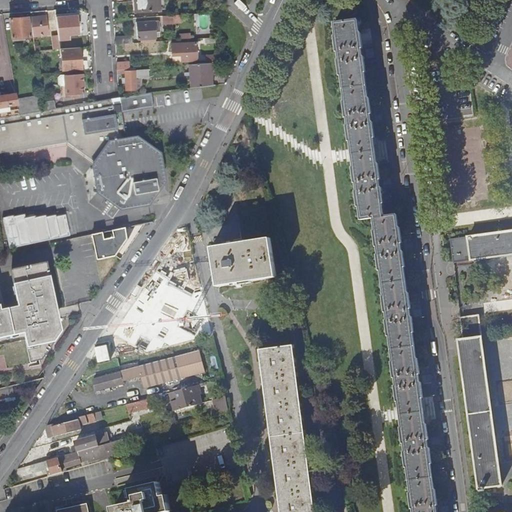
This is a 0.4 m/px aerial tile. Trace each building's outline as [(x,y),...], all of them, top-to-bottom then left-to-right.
[(163,0),(134,0),(135,11),(164,9),(163,0)] [(55,14),(58,39),(68,39),(68,34),(78,33),(77,13),(55,14)] [(30,17),(33,36),(47,34),(45,15),(30,17)] [(180,15),(172,15),(162,16),(162,23),(173,23),(181,22),(180,15)] [(30,36),(28,16),(9,18),(11,39),(30,36)] [(359,33),(360,33),(362,33),(360,18),(360,17),(358,16),(356,16),(347,18),(348,21),(357,20),(359,33)] [(376,155),(373,138),(375,137),(373,123),(375,122),(374,113),(371,113),(369,98),(368,98),(365,72),(364,57),(366,57),(365,48),(362,48),(360,33),(359,33),(357,20),(348,21),(334,23),(336,36),(335,36),(337,51),(338,51),(339,60),(338,60),(340,75),(341,75),(345,102),(344,102),(346,117),(347,117),(348,125),(347,125),(349,141),(350,141),(352,158),(354,167),(353,167),(355,182),(356,182),(357,191),(356,191),(358,206),(359,206),(361,219),(374,218),(375,230),(374,231),(376,246),(377,246),(378,255),(377,255),(380,270),(384,296),(383,296),(385,312),(386,312),(387,320),(386,320),(388,336),(389,336),(393,361),(392,361),(394,377),(395,377),(396,386),(395,386),(397,401),(398,401),(402,427),(401,427),(403,443),(404,443),(405,451),(404,452),(406,466),(407,466),(411,492),(410,493),(412,508),(413,508),(413,511),(441,511),(440,504),(437,504),(435,489),(434,489),(431,463),(432,463),(430,448),(433,448),(431,438),(429,439),(427,424),(425,424),(422,398),(422,397),(423,397),(421,382),(423,382),(422,373),(420,373),(417,358),(416,358),(413,332),(414,332),(412,317),(415,316),(413,308),(411,308),(409,293),(407,293),(404,267),(405,267),(403,252),(406,251),(404,242),(402,242),(400,228),(399,228),(397,215),(385,216),(383,203),(384,203),(382,188),(384,187),(383,178),(380,178),(378,164),(377,164),(376,155)] [(159,37),(158,21),(136,23),(137,39),(140,39),(151,38),(155,38),(155,37),(159,37)] [(116,35),(117,43),(133,42),(133,34),(116,35)] [(196,51),(196,43),(171,45),(172,55),(181,54),(181,61),(197,60),(197,58),(199,58),(199,51),(196,51)] [(81,61),(80,48),(61,49),(62,70),(86,68),(87,67),(86,61),(81,61)] [(210,63),(216,62),(216,55),(206,56),(207,63),(210,63)] [(211,85),(210,63),(207,63),(190,64),(191,87),(211,85)] [(117,69),(117,73),(124,73),(125,90),(135,90),(135,88),(140,88),(140,78),(148,78),(148,70),(134,70),(129,70),(129,68),(117,69)] [(83,93),(82,74),(64,75),(65,97),(77,96),(76,93),(83,93)] [(116,98),(112,98),(114,105),(121,104),(123,113),(155,107),(152,92),(119,97),(116,98)] [(0,106),(18,104),(17,99),(16,93),(0,95),(0,106)] [(31,112),(41,111),(38,96),(17,99),(18,104),(20,114),(28,113),(28,112),(31,112)] [(0,117),(0,154),(68,142),(96,162),(93,165),(98,192),(121,208),(149,204),(149,202),(147,202),(146,200),(153,198),(166,180),(161,152),(159,152),(159,154),(156,154),(156,149),(138,136),(127,138),(126,138),(119,133),(114,105),(112,98),(97,101),(94,102),(54,108),(42,110),(41,111),(31,112),(28,113),(20,114),(0,117)] [(42,110),(54,108),(53,101),(41,102),(42,110)] [(126,138),(127,138),(123,113),(121,104),(114,105),(119,133),(126,138)] [(11,247),(71,236),(67,211),(26,219),(25,213),(5,217),(11,247)] [(124,229),(93,235),(98,260),(117,256),(128,240),(129,239),(129,237),(128,235),(126,235),(124,229)] [(511,230),(499,233),(450,239),(453,262),(473,259),(473,260),(478,259),(511,253),(511,230)] [(270,237),(212,247),(218,286),(277,276),(270,237)] [(11,274),(14,289),(15,289),(17,296),(15,296),(19,311),(0,314),(0,337),(8,335),(16,334),(23,332),(25,339),(28,338),(30,345),(27,346),(31,361),(39,360),(42,356),(47,349),(58,333),(57,327),(58,326),(57,318),(52,319),(49,305),(51,305),(51,304),(46,282),(45,274),(43,267),(11,274)] [(164,298),(156,311),(169,317),(182,295),(187,294),(184,281),(162,287),(164,298)] [(141,336),(145,352),(211,335),(201,291),(187,294),(182,295),(169,317),(156,311),(150,321),(141,336)] [(137,325),(155,301),(144,293),(126,317),(137,325)] [(478,315),(461,318),(463,339),(459,340),(459,342),(458,342),(459,347),(460,347),(479,488),(502,484),(501,482),(502,482),(502,478),(501,478),(499,461),(500,461),(499,457),(498,457),(496,440),(496,436),(495,436),(482,343),(483,343),(482,339),(478,315)] [(138,324),(141,336),(150,321),(138,324)] [(315,511),(293,343),(260,348),(281,511),(315,511)] [(205,372),(200,351),(139,366),(144,388),(205,372)] [(140,376),(138,367),(121,371),(123,380),(140,376)] [(123,384),(120,371),(93,378),(95,390),(123,384)] [(178,410),(201,404),(199,395),(200,394),(198,388),(181,393),(184,403),(176,405),(178,410)] [(225,397),(213,400),(217,413),(229,410),(225,397)] [(143,409),(141,400),(127,404),(129,413),(143,409)] [(52,424),(47,425),(45,428),(46,430),(49,429),(52,440),(62,437),(62,435),(81,429),(80,425),(96,420),(94,413),(78,417),(78,419),(53,426),(52,424)] [(237,465),(226,427),(157,446),(168,485),(237,465)] [(96,447),(99,446),(96,435),(75,441),(78,452),(96,447)] [(127,438),(99,446),(96,447),(78,452),(48,460),(37,463),(31,465),(33,473),(45,470),(45,467),(50,466),(52,475),(62,472),(61,469),(79,464),(88,460),(89,463),(100,459),(103,458),(103,460),(114,457),(117,456),(115,451),(125,448),(124,443),(128,442),(127,438)] [(125,448),(115,451),(117,456),(127,453),(125,448)] [(162,495),(159,481),(130,488),(133,502),(114,507),(115,511),(161,511),(171,510),(169,502),(166,502),(165,495),(162,495)] [(57,511),(89,511),(88,503),(57,510),(57,511)]
